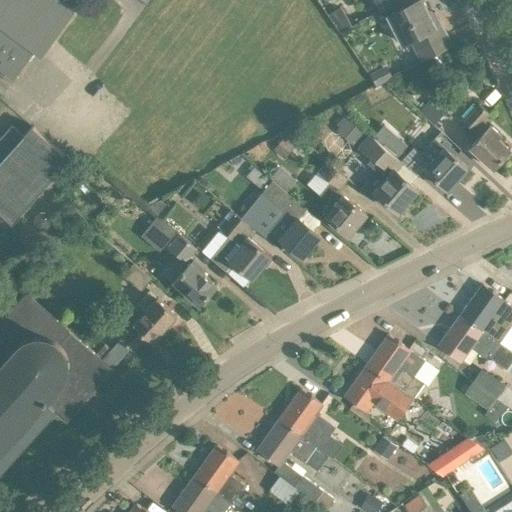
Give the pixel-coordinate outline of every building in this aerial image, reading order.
[(0,0),(0,68),(4,71),(1,75),(12,84),(15,79),(15,78),(35,50),(42,55),(78,7),(67,0),(0,0)] [(376,0),(382,11),(402,0),(376,0)] [(453,46),(447,35),(441,23),(436,26),(422,0),(419,0),(388,16),(402,44),(410,40),(421,62),(453,46)] [(419,111),(434,126),(443,116),(428,102),(419,111)] [(489,126),(483,120),(489,114),(480,105),(464,123),(479,136),(470,147),(493,169),(511,150),(499,139),(502,136),(490,125),(489,126)] [(344,157),(368,130),(347,113),(324,139),(344,157)] [(401,161),(407,154),(402,150),(407,145),(383,124),(372,137),(401,161)] [(375,192),(377,194),(399,212),(418,189),(411,183),(417,176),(401,161),(372,137),(370,135),(360,147),(391,173),(375,192)] [(407,154),(401,161),(417,176),(419,177),(426,170),(447,190),(468,168),(434,137),(420,153),(414,147),(407,154)] [(337,190),(347,178),(327,162),(318,172),(330,182),(320,195),(333,207),(326,215),(350,235),(367,215),(337,190)] [(270,232),(302,258),(320,236),(299,218),(307,210),(272,180),(262,193),(285,212),(270,232)] [(248,224),(235,213),(228,222),(225,219),(218,227),(221,230),(221,231),(229,237),(212,258),(227,270),(232,263),(253,280),(272,257),(249,237),(256,229),(249,223),(248,224)] [(174,282),(200,305),(217,286),(203,274),(206,270),(191,256),(197,249),(180,234),(169,248),(184,262),(180,266),(184,270),(174,282)] [(152,279),(133,264),(123,276),(141,291),(152,279)] [(483,285),(461,315),(500,343),(511,325),(511,305),(504,300),(483,285)] [(134,324),(148,337),(153,342),(177,315),(157,297),(149,291),(138,304),(145,311),(134,324)] [(0,468),(54,408),(67,420),(113,369),(113,368),(130,348),(134,352),(148,337),(134,324),(120,340),(121,340),(103,360),(27,292),(0,321),(0,468)] [(511,352),(499,344),(500,343),(461,315),(439,346),(461,361),(471,346),(487,357),(488,356),(506,369),(511,360),(511,352)] [(367,365),(404,392),(413,398),(424,383),(415,376),(426,361),(389,335),(367,365)] [(413,398),(404,392),(367,365),(345,396),(366,411),(372,402),(397,420),(413,398)] [(511,391),(505,387),(482,370),(474,381),(496,398),(507,406),(511,409),(511,391)] [(488,409),(496,398),(474,381),(465,393),(488,409)] [(310,435),(304,431),(323,404),(302,389),(280,420),(316,446),(321,439),(313,432),(310,435)] [(488,409),(484,414),(495,422),(507,406),(496,398),(488,409)] [(290,450),(305,461),(316,446),(280,420),(258,450),(279,465),(274,473),(279,476),(301,492),(315,502),(324,490),(283,460),(290,450)] [(428,465),(443,476),(482,451),(468,438),(428,465)] [(217,445),(195,476),(232,502),(245,485),(232,476),(231,478),(228,476),(238,460),(217,445)] [(225,511),(232,502),(195,476),(173,507),(180,511),(225,511)] [(301,492),(279,476),(269,490),(291,505),(301,492)] [(473,487),(464,492),(472,508),(481,504),(473,487)]
